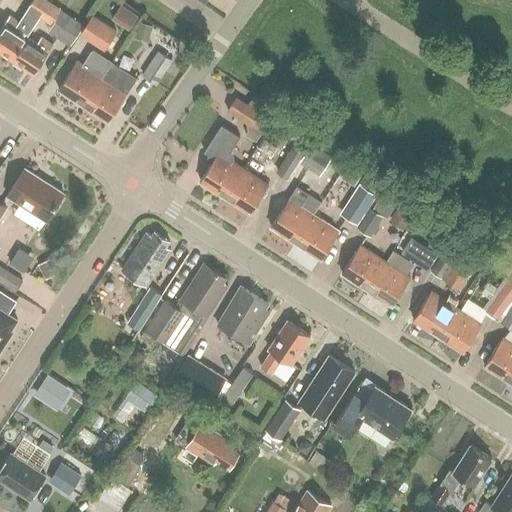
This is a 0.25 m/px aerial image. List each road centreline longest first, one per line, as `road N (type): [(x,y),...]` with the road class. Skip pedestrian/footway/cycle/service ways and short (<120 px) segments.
road 1 (tertiary): [(511,430),(132,187)]
road 2 (residential): [(0,407),(132,187)]
road 3 (residential): [(132,187),(251,0)]
road 4 (residential): [(349,6),(511,109)]
road 5 (tertiary): [(132,187),(0,101)]
